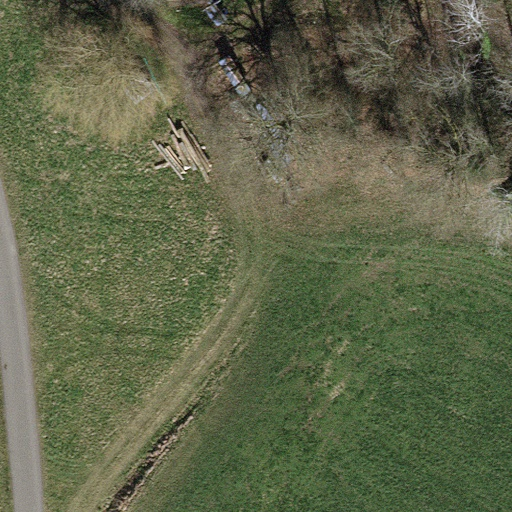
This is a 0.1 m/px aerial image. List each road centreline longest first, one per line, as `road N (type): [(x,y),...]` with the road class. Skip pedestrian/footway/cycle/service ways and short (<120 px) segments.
road 1 (track): [(111,0),(152,21),(216,132),(258,250),(215,352),(92,511)]
road 2 (residential): [(0,258),(31,511)]
